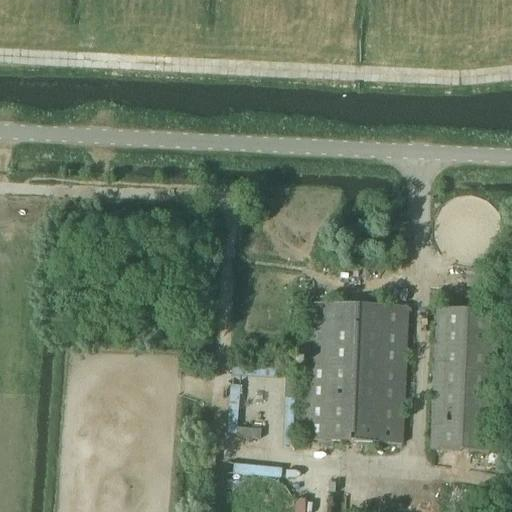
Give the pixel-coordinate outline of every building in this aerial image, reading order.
[(299,442),(400,446),(406,309),(304,305),(299,442)] [(428,451),(489,454),(495,313),(434,310),(428,451)] [(231,367),(230,376),(279,379),(279,370),(231,367)] [(292,447),(295,373),(285,373),(282,447),(292,447)] [(239,387),(229,386),(226,435),(235,435),(239,387)] [(259,442),(260,432),(236,430),(235,440),(259,442)] [(279,479),(280,470),(232,465),(231,475),(279,479)] [(201,504),(211,505),(212,485),(202,484),(201,504)] [(304,511),(305,501),(295,500),(294,511),(304,511)]
